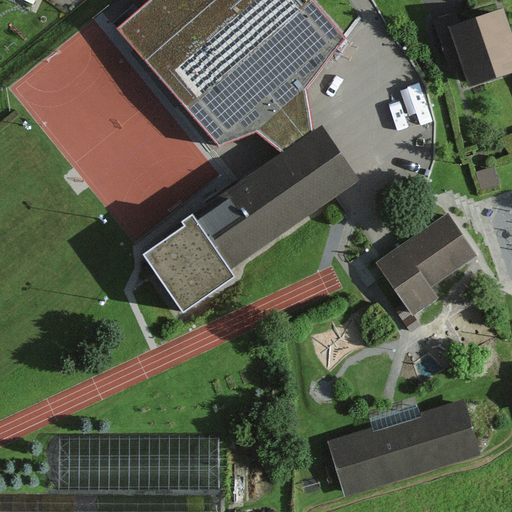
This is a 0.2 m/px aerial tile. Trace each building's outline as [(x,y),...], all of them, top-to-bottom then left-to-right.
[(255,137),(285,158),(315,137),(307,93),(344,45),(305,0),(159,0),(119,35),(218,154),(255,137)] [(470,11),(434,24),(450,70),(459,67),(469,95),(511,79),(511,35),(504,13),(474,23),(470,11)] [(194,226),(228,278),(360,186),(322,132),(315,137),(285,158),(191,222),(194,226)] [(445,217),(377,263),(414,318),(436,303),(430,293),(476,263),(445,217)] [(143,267),(181,323),(235,288),(228,278),(194,226),(183,234),(186,239),(143,267)] [(328,444),(345,499),(479,458),(462,403),(328,444)] [(0,511),(216,511),(217,439),(46,439),(46,497),(0,497),(0,511)]
